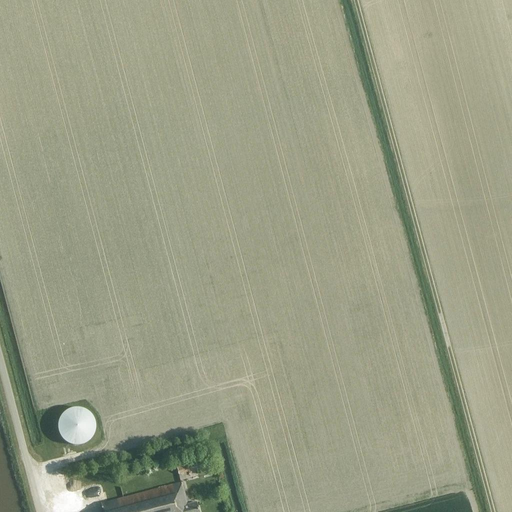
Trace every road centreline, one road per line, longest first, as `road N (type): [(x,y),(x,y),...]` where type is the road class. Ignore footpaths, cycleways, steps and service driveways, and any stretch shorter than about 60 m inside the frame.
road 1 (track): [(492,511),(355,0)]
road 2 (unclassified): [(38,511),(0,367)]
